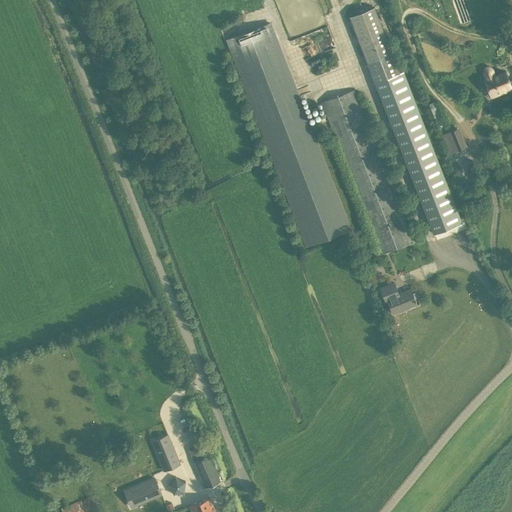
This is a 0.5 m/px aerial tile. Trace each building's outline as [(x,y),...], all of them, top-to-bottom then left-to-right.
[(399,71),(374,6),(349,15),(375,80),(399,71)] [(269,22),(226,39),(306,245),(349,228),(269,22)] [(489,66),(483,70),(483,73),(485,79),(491,96),(499,93),(499,91),(510,86),(510,85),(511,83),(511,79),(508,81),(505,71),(496,75),(494,70),(489,66)] [(399,71),(375,80),(435,233),(461,223),(402,70),(399,71)] [(332,124),(345,160),(381,252),(411,241),(381,160),(376,146),(364,117),(354,89),(323,100),(332,124)] [(435,100),(428,103),(434,117),(441,114),(435,100)] [(467,146),(459,127),(441,135),(449,154),(467,146)] [(393,313),(416,304),(410,289),(398,294),(394,282),(380,288),(386,301),(388,300),(393,313)] [(168,434),(152,440),(156,449),(161,447),(166,458),(160,460),(164,470),(180,463),(168,434)] [(194,462),(207,456),(202,443),(189,449),(194,462)] [(205,488),(220,481),(209,455),(207,456),(194,462),(205,488)] [(155,477),(124,490),(128,498),(133,496),(136,503),(161,493),(155,477)] [(172,478),(165,486),(171,495),(182,493),(183,481),(172,478)] [(192,511),(216,511),(210,497),(190,505),(192,511)] [(168,511),(174,508),(172,502),(165,505),(168,511)]
